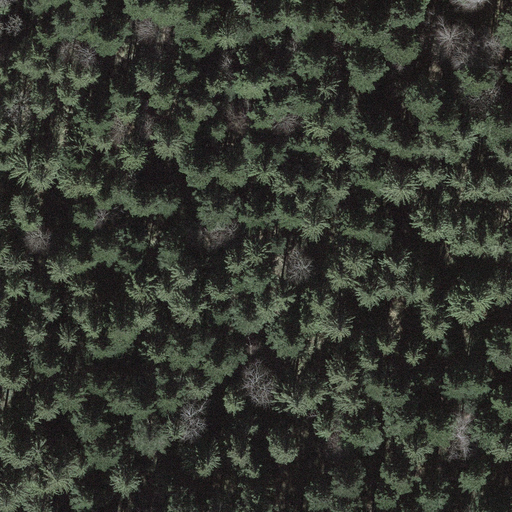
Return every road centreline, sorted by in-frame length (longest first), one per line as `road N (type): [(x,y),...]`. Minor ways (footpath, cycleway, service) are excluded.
road 1 (track): [(0,506),(247,402),(511,94)]
road 2 (track): [(0,323),(44,259),(80,96),(143,0)]
